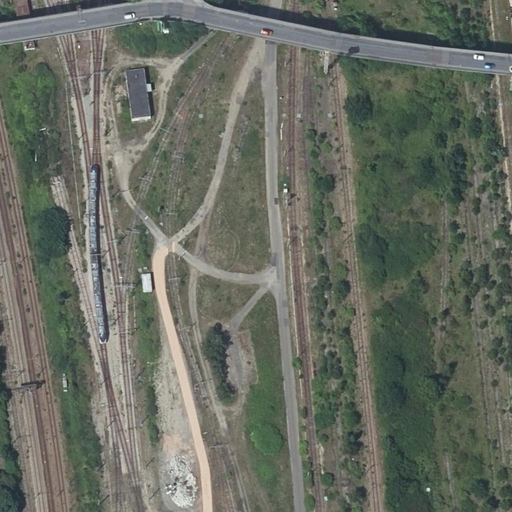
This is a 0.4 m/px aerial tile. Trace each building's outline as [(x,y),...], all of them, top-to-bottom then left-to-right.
[(13,0),(18,22),(32,20),(33,14),(30,15),(26,0),(13,0)] [(32,20),(18,22),(20,38),(34,36),(32,20)] [(34,36),(20,38),(23,52),(33,50),(32,44),(35,43),(34,36)] [(123,75),(130,123),(147,120),(140,73),(123,75)] [(140,281),(142,299),(153,298),(151,280),(140,281)] [(152,328),(155,358),(163,357),(159,327),(152,328)] [(149,374),(159,453),(176,451),(167,372),(149,374)] [(173,488),(174,507),(188,505),(186,487),(173,488)]
